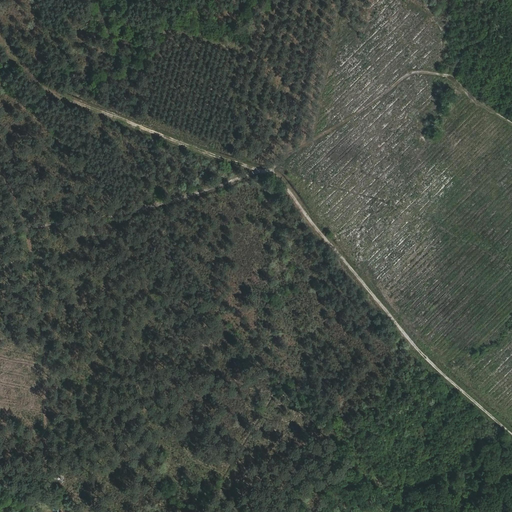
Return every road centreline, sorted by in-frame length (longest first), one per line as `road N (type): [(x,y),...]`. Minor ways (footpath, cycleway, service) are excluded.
road 1 (track): [(511,432),(434,368),(281,181),(66,100),(33,79),(0,39)]
road 2 (track): [(0,233),(169,203),(266,171),(416,73)]
road 3 (track): [(42,511),(40,308),(30,242),(0,168)]
